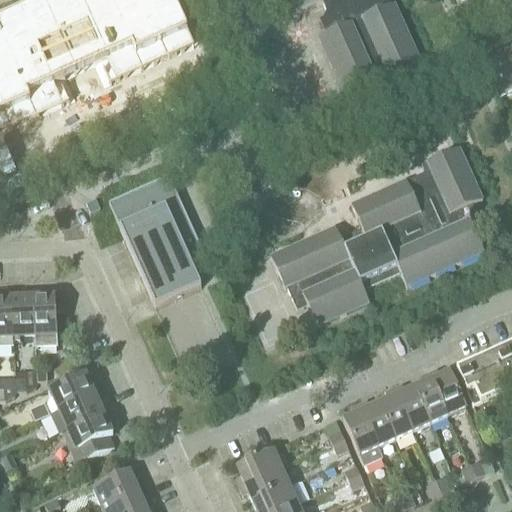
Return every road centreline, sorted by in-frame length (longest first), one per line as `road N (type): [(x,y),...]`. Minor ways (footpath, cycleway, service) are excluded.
road 1 (residential): [(172,454),(313,392),(333,398),(441,350),(442,331),(511,300)]
road 2 (residential): [(0,249),(80,250),(172,454)]
